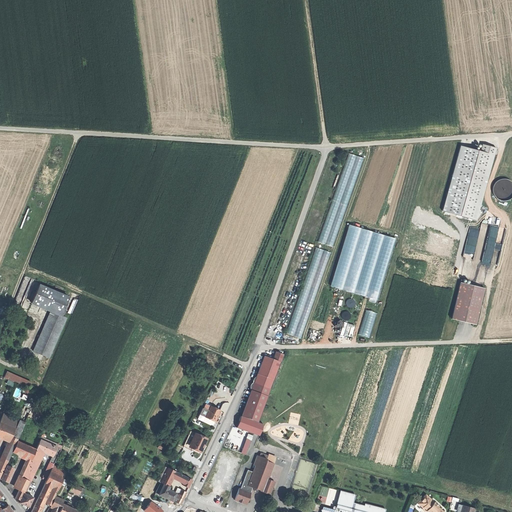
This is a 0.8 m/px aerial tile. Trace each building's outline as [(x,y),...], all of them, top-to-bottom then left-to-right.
[(459,146),(441,211),(475,220),(495,148),(481,144),(479,152),(459,146)] [(358,175),(364,157),(350,153),(344,170),(358,175)] [(505,179),(501,179),(497,180),(494,182),(492,185),(491,189),(492,193),(493,197),(495,198),(498,200),(500,201),(504,201),(508,200),(511,197),(511,195),(511,184),(510,182),(508,180),(505,179)] [(333,246),(334,243),(332,204),(328,215),(328,216),(319,241),(333,246)] [(491,264),(499,226),(481,222),(473,261),(491,264)] [(348,225),(333,288),(380,299),(395,236),(348,225)] [(304,338),(329,251),(315,246),(289,334),(304,338)] [(485,287),(460,281),(452,318),(476,323),(485,287)] [(37,306),(50,311),(60,315),(62,310),(68,297),(45,287),(37,306)] [(366,309),(359,334),(370,337),(377,312),(366,309)] [(65,318),(61,316),(60,315),(50,311),(33,351),(48,357),(65,318)] [(344,321),(340,335),(351,339),(355,325),(344,321)] [(255,380),(249,394),(265,400),(270,388),(283,354),(275,351),(273,358),(264,355),(255,380)] [(7,371),(5,377),(9,379),(7,383),(9,383),(10,380),(30,387),(33,380),(7,371)] [(265,400),(249,394),(241,416),(257,422),(258,421),(266,400),(265,400)] [(199,414),(204,416),(205,417),(210,406),(205,404),(203,408),(202,408),(199,414)] [(220,410),(210,406),(205,417),(215,421),(217,416),(220,410)] [(0,419),(0,436),(10,441),(18,420),(9,416),(2,414),(0,419)] [(258,421),(257,422),(241,416),(240,416),(236,427),(253,433),(258,435),(263,423),(258,421)] [(18,420),(10,441),(4,454),(10,456),(12,451),(17,441),(17,439),(24,422),(18,420)] [(190,443),(195,433),(191,430),(184,446),(200,453),(201,451),(195,449),(196,446),(190,443)] [(207,438),(195,433),(190,443),(196,446),(195,449),(201,451),(204,445),(207,438)] [(247,454),(253,435),(248,433),(242,452),(247,454)] [(47,443),(40,440),(36,447),(43,451),(47,443)] [(12,451),(12,452),(24,457),(28,446),(17,441),(12,451)] [(56,447),(47,443),(43,451),(53,455),(56,447)] [(28,446),(24,457),(27,458),(31,460),(35,450),(28,446)] [(36,447),(35,450),(31,460),(30,461),(37,464),(43,452),(43,451),(36,447)] [(0,466),(4,468),(10,456),(4,454),(0,462),(0,466)] [(261,491),(269,494),(272,487),(267,479),(273,463),(266,461),(267,459),(257,455),(253,465),(256,466),(253,472),(248,470),(240,488),(239,488),(234,499),(245,504),(252,488),(253,489),(257,488),(261,490),(261,491)] [(31,460),(27,458),(19,474),(22,476),(23,476),(31,460)] [(37,464),(30,461),(26,471),(32,474),(35,470),(37,464)] [(50,471),(53,465),(49,463),(42,477),(46,479),(50,471)] [(14,468),(6,465),(0,479),(4,481),(8,482),(14,468)] [(63,477),(66,472),(53,465),(50,471),(63,477)] [(175,471),(168,468),(160,483),(167,486),(168,486),(172,478),(175,472),(175,471)] [(29,481),(30,481),(32,474),(26,471),(23,476),(23,478),(29,481)] [(58,489),(63,477),(50,471),(46,479),(45,482),(45,483),(50,485),(51,485),(53,487),(54,487),(58,489)] [(186,477),(175,472),(172,478),(183,483),(186,477)] [(29,481),(23,478),(23,476),(22,476),(17,489),(19,490),(23,492),(24,492),(29,481)] [(192,480),(186,477),(183,483),(182,485),(188,488),(192,480)] [(41,504),(50,485),(45,483),(36,502),(41,504)] [(82,487),(72,483),(69,490),(78,495),(82,487)] [(167,486),(160,483),(158,488),(165,491),(167,486)] [(52,501),(58,489),(54,487),(47,505),(50,507),(52,501)] [(151,487),(147,494),(152,497),(156,490),(151,487)] [(165,491),(158,488),(155,493),(163,496),(165,491)] [(165,491),(163,496),(180,504),(183,498),(186,492),(180,489),(178,495),(174,493),(166,489),(165,491)] [(23,492),(19,490),(15,498),(20,500),(23,492)] [(382,511),(384,508),(363,503),(362,505),(351,502),(354,494),(338,490),(334,506),(332,511),(382,511)] [(25,505),(29,507),(33,497),(26,494),(24,493),(20,503),(25,505)] [(429,511),(432,511),(437,505),(438,504),(425,494),(418,503),(423,506),(421,508),(423,509),(425,511),(426,509),(429,511)] [(62,504),(64,501),(55,496),(52,501),(50,507),(54,508),(58,511),(59,511),(62,504)] [(147,498),(144,497),(142,501),(143,502),(152,508),(155,504),(147,498)] [(39,511),(40,511),(42,506),(40,505),(41,504),(36,502),(35,505),(31,511),(39,511)] [(157,511),(152,508),(143,502),(138,511),(157,511)]
